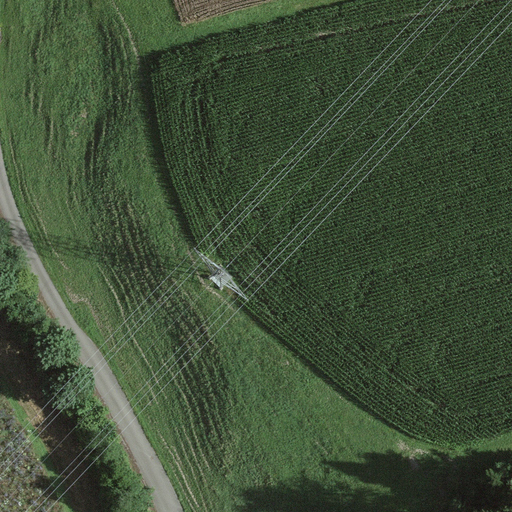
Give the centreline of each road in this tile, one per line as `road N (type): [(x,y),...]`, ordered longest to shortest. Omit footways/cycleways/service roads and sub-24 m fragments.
road 1 (unclassified): [(0,180),(23,241),(171,511)]
road 2 (track): [(170,36),(325,0)]
